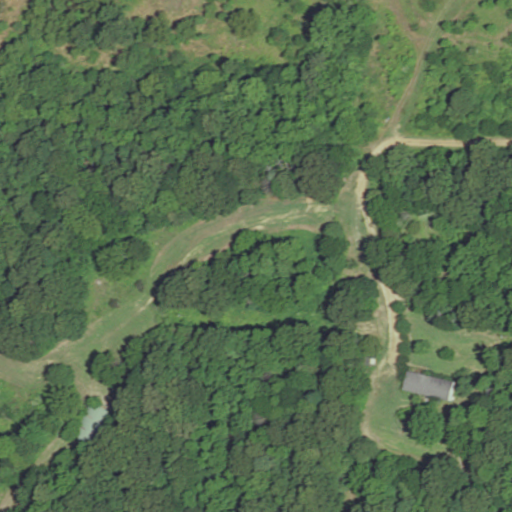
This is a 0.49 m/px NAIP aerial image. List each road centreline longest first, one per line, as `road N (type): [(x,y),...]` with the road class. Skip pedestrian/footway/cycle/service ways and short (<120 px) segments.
road 1 (track): [(366,209),(292,215),(213,244),(160,296),(111,397)]
road 2 (track): [(153,308),(104,355),(56,445),(2,511)]
